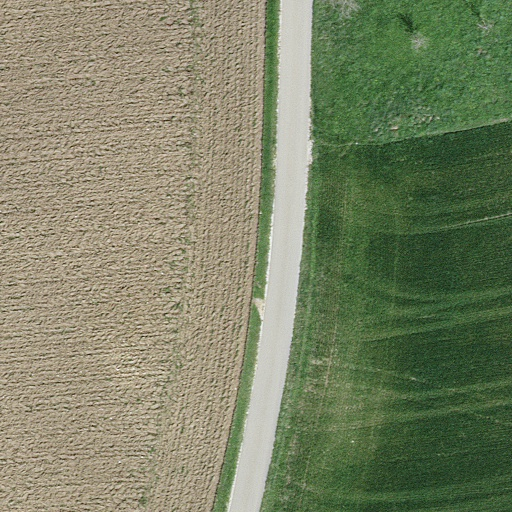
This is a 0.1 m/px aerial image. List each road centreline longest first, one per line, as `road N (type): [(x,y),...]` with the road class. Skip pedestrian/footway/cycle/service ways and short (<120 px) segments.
road 1 (unclassified): [(242,511),(281,298),(299,0)]
road 2 (track): [(511,162),(385,189),(292,175)]
